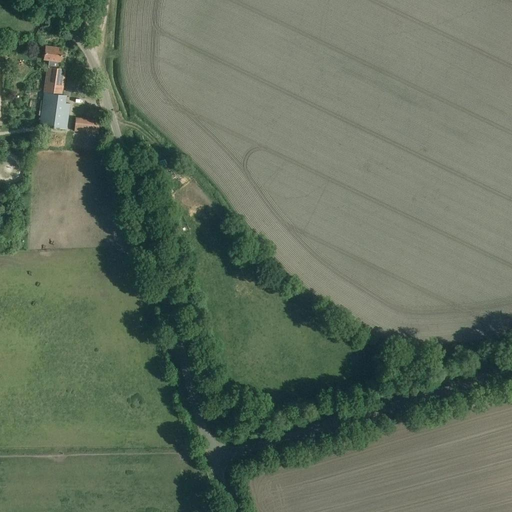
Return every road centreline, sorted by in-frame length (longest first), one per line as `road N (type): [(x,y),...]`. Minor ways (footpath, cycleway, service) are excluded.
road 1 (unclassified): [(212,459),(100,81),(43,0)]
road 2 (unclassified): [(212,459),(511,370)]
